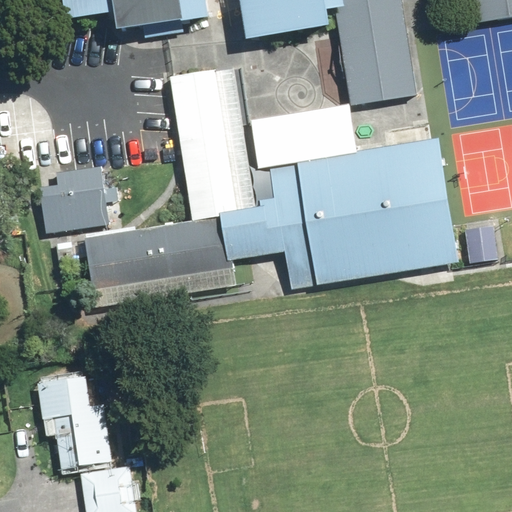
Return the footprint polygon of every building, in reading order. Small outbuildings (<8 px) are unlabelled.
[(69,0),(73,18),(128,9),(130,24),(245,5),(251,42),(342,27),(355,106),(418,94),(401,0),(69,0)] [(511,0),(476,0),(482,36),(511,30),(511,0)] [(234,62),(174,70),(193,212),(253,204),(234,62)] [(445,137),(278,163),(286,200),(254,208),(261,265),(295,261),(303,295),(468,264),(445,137)] [(37,179),(45,226),(109,215),(101,167),(37,179)] [(254,208),(81,231),(90,294),(261,265),(254,208)] [(498,219),(470,222),(475,267),(503,263),(498,219)] [(30,234),(0,240),(0,260),(34,254),(30,234)] [(102,411),(97,380),(45,388),(50,423),(62,421),(70,472),(124,464),(115,409),(102,411)] [(141,511),(137,469),(87,474),(90,511),(141,511)]
